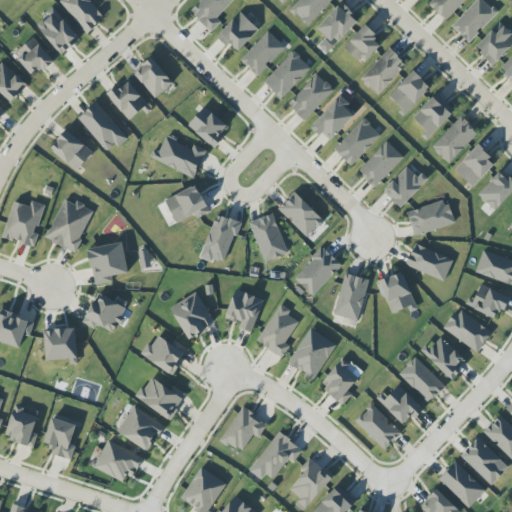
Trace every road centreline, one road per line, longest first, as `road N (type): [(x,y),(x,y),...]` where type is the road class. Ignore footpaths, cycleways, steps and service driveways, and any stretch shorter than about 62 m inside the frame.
road 1 (residential): [(146,511),(236,381),(268,389),(389,480)]
road 2 (residential): [(134,0),(375,239)]
road 3 (residential): [(168,0),(55,100),(0,170)]
road 4 (residential): [(380,0),(511,125)]
road 5 (residential): [(389,480),(402,476),(511,354)]
road 6 (residential): [(293,152),(255,190),(246,195),(230,187),(233,170),(272,132)]
road 7 (residential): [(131,511),(0,468)]
